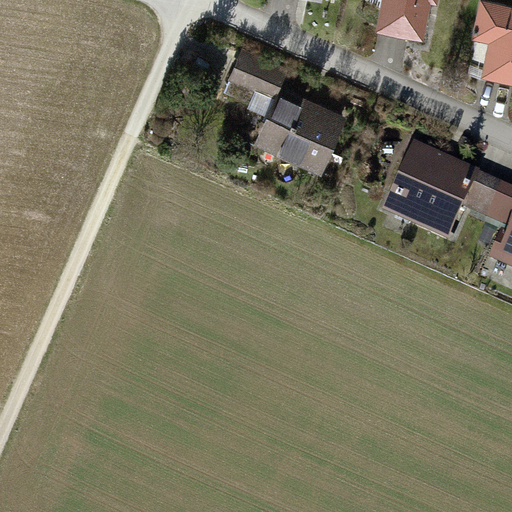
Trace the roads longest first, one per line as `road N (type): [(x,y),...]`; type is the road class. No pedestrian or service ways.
road 1 (track): [(0,432),(182,20),(199,0)]
road 2 (residential): [(511,138),(198,1)]
